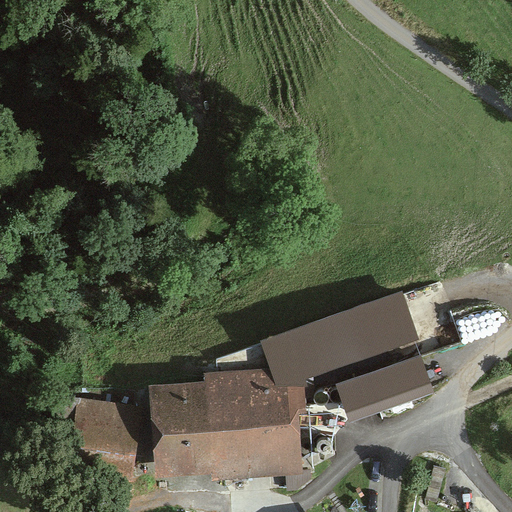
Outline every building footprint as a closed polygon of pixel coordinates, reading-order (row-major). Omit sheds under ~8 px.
[(338,383),(388,363),(383,350),(333,371),(338,383)] [(423,353),(339,383),(353,422),(437,391),(423,353)] [(211,385),(155,387),(159,464),(215,461),(215,475),(302,471),(298,368),(210,371),(211,385)] [(136,449),(137,402),(86,401),(85,448),(136,449)] [(289,488),(307,487),(306,473),(288,474),(289,488)]
